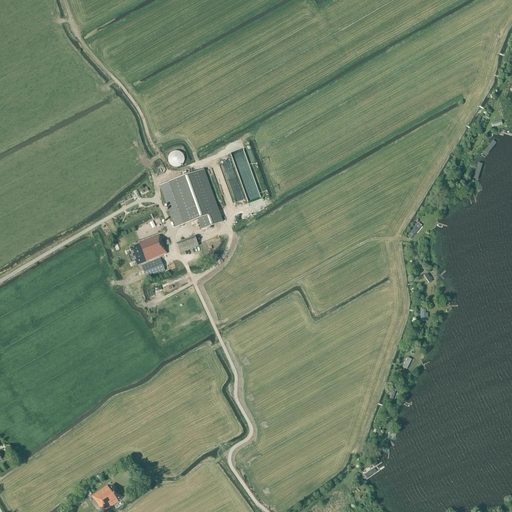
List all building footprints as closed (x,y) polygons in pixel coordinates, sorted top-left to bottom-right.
[(497,143),(493,140),(482,153),(486,156),(497,143)] [(247,203),(261,198),(244,149),(231,154),(236,170),(247,203)] [(182,165),(182,164),(183,163),(183,161),(183,160),(183,159),(183,158),(182,157),(181,156),(180,155),(179,154),(178,153),(177,153),(176,153),(175,153),(173,153),(172,154),(171,154),(170,155),(169,156),(169,157),(168,159),(168,160),(168,161),(168,162),(169,164),(169,165),(170,166),(171,166),(172,167),(173,168),(175,168),(176,168),(177,168),(178,167),(179,167),(180,167),(181,166),(182,165)] [(483,165),(477,163),(473,179),(478,180),(483,165)] [(198,219),(202,229),(221,223),(203,171),(160,186),(175,228),(198,219)] [(410,239),(418,230),(415,227),(407,237),(410,239)] [(161,240),(159,235),(139,243),(140,244),(135,246),(130,248),(137,266),(167,254),(162,240),(161,240)] [(180,253),(198,246),(195,236),(176,243),(180,253)] [(146,278),(165,271),(160,259),(141,266),(146,278)] [(427,274),(424,276),(429,284),(432,282),(427,274)] [(408,358),(403,367),(406,369),(411,360),(408,358)] [(376,472),(374,468),(364,475),(366,479),(376,472)] [(90,496),(94,493),(88,485),(84,488),(90,496)] [(122,498),(114,485),(108,488),(107,486),(92,496),(100,508),(101,508),(103,511),(104,511),(118,503),(117,501),(122,498)]
